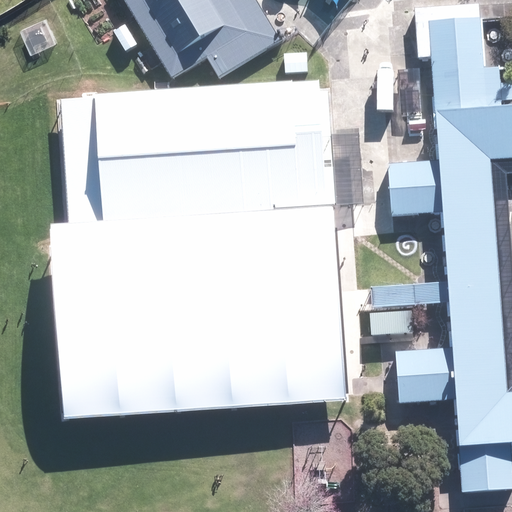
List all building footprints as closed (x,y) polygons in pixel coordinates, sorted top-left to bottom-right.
[(125,0),(137,19),(174,79),(209,58),(221,78),(285,39),(260,0),(125,0)] [(335,0),(338,3),(343,13),(344,0),(335,0)] [(511,393),(510,394),(493,160),(511,159),(511,106),(493,108),(486,17),(431,21),(441,160),(389,164),(393,217),(445,213),(450,279),(451,300),(455,347),(399,351),(403,405),(457,401),(463,493),(511,489),(511,393)] [(321,78),(97,94),(107,222),(108,242),(253,231),(251,215),(278,213),(277,208),(341,204),(332,87),(322,87),(321,78)] [(69,224),(107,222),(97,94),(60,98),(69,224)] [(347,398),(334,206),(277,208),(107,222),(69,224),(52,225),(65,418),(347,398)] [(450,279),(372,282),(373,303),(451,300),(450,279)] [(373,333),(416,330),(414,307),(372,310),(373,333)]
